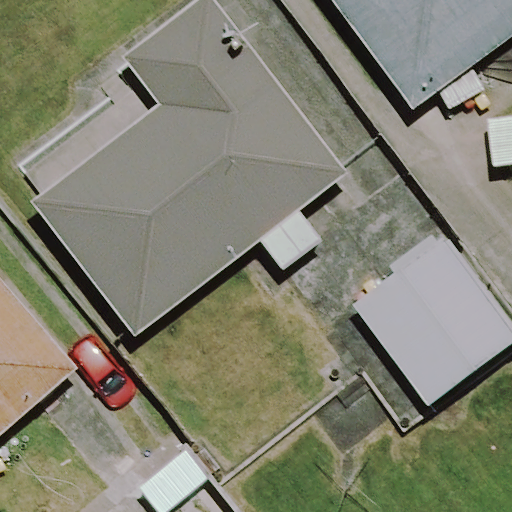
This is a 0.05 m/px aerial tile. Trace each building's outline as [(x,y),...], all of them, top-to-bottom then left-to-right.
[(282,271),(323,240),(300,210),(349,174),(216,0),(192,0),(123,53),(161,103),(31,201),(134,337),(260,242),(282,271)] [(511,0),(335,0),(417,108),(511,36),(511,0)] [(511,343),(511,331),(441,238),(352,306),(429,406),(511,343)] [(0,438),(79,374),(0,278),(0,438)] [(222,511),(176,455),(106,511),(222,511)]
